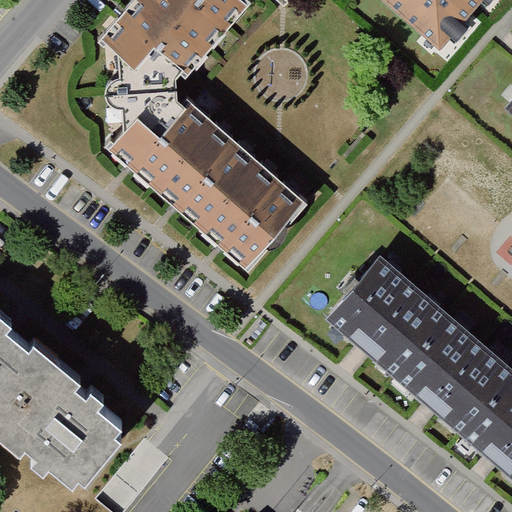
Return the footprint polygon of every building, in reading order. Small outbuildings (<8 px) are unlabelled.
[(184,72),(207,45),(156,0),(119,0),(92,31),(111,48),(124,59),(144,37),(170,60),(184,72)] [(247,0),(156,0),(207,45),(247,0)] [(379,0),(378,2),(443,59),(455,45),(449,40),(462,25),(468,30),(490,4),(484,0),(379,0)] [(173,112),(170,60),(144,37),(124,59),(111,48),(114,130),(127,115),(152,137),(173,112)] [(511,117),(511,85),(496,104),(511,117)] [(214,121),(186,97),(173,112),(152,137),(127,115),(114,130),(99,148),(151,193),(214,121)] [(260,161),(214,121),(151,193),(198,233),(260,161)] [(310,205),(260,161),(198,233),(247,276),(310,205)] [(445,312),(371,250),(316,316),(390,378),(445,312)] [(511,376),(511,368),(445,312),(390,378),(461,437),(511,376)] [(8,335),(0,328),(0,423),(46,364),(8,335)] [(81,390),(46,364),(0,423),(0,431),(84,496),(134,431),(81,390)] [(511,376),(461,437),(511,480),(511,376)]
